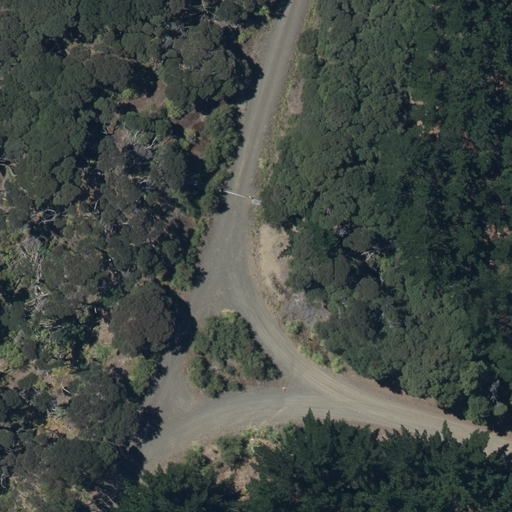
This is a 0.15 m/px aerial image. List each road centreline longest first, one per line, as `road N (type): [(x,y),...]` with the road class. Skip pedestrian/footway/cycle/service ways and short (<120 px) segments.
road 1 (track): [(144,441),(344,0)]
road 2 (track): [(511,462),(332,399),(144,441)]
